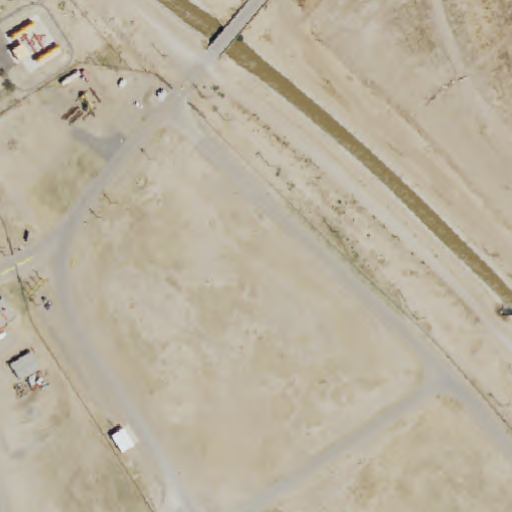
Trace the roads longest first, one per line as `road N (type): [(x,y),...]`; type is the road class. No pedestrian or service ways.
road 1 (residential): [(62,233),(179,90)]
road 2 (residential): [(429,0),(494,126)]
road 3 (residential): [(179,90),(261,0)]
